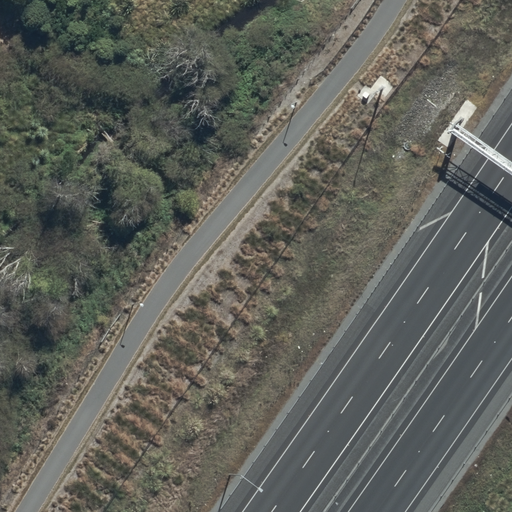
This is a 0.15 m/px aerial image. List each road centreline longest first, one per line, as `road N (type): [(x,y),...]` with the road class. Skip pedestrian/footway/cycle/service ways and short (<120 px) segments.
road 1 (motorway): [(271,511),(511,163)]
road 2 (motorway): [(511,317),(376,511)]
